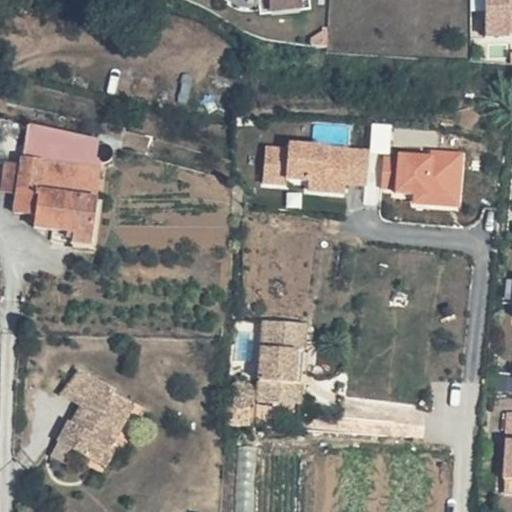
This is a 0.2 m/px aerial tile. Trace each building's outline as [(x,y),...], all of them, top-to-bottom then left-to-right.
[(298,0),(268,0),(269,10),(299,6),(298,0)] [(511,0),(484,0),(482,34),(505,36),(505,32),(511,32),(511,0)] [(292,143),(291,147),(268,145),(265,182),(290,184),(290,179),(312,181),(311,189),(347,192),(348,182),(368,184),(371,149),(292,143)] [(434,150),(434,156),(401,153),(397,192),(416,194),(415,203),(461,207),(466,153),(434,150)] [(5,157),(2,192),(16,193),(19,158),(5,157)] [(21,185),(100,196),(103,167),(25,157),(21,185)] [(100,196),(21,185),(20,194),(37,196),(35,211),(34,223),(55,226),(75,229),(73,240),(93,243),(100,196)] [(18,209),(35,211),(37,196),(20,194),(18,209)] [(75,229),(55,226),(53,237),(73,240),(75,229)] [(265,320),(260,411),(303,414),(303,401),(293,399),(295,347),(306,348),(308,322),(265,320)] [(306,348),(295,347),(293,399),(303,401),(306,348)] [(121,391),(90,369),(73,394),(93,408),(90,412),(95,416),(86,428),(82,424),(78,423),(66,441),(86,455),(97,463),(117,435),(120,437),(139,410),(118,395),(121,391)] [(511,372),(501,371),(500,387),(511,388),(511,372)] [(303,414),(260,411),(260,423),(302,426),(303,414)] [(95,416),(90,412),(82,424),(86,428),(95,416)] [(120,437),(117,435),(97,463),(108,471),(128,444),(120,437)] [(511,438),(505,438),(503,477),(511,477),(511,438)] [(86,455),(66,441),(57,454),(77,468),(86,455)]
